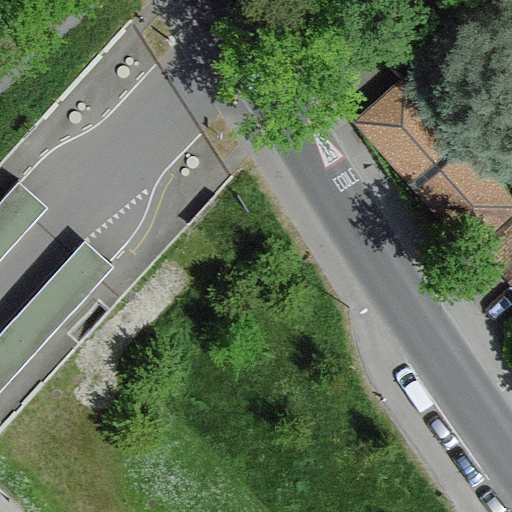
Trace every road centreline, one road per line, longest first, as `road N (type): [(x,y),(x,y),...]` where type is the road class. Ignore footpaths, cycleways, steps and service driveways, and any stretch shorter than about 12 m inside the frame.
road 1 (residential): [(511,451),(297,127)]
road 2 (residential): [(251,47),(214,70),(0,295)]
road 3 (residential): [(297,127),(435,0)]
